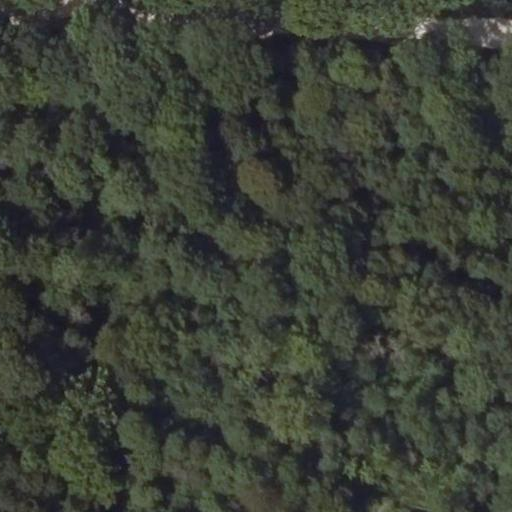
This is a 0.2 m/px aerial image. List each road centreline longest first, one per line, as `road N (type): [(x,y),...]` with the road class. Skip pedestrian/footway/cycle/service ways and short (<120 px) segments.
road 1 (track): [(0,15),(511,42)]
road 2 (track): [(107,0),(128,511)]
